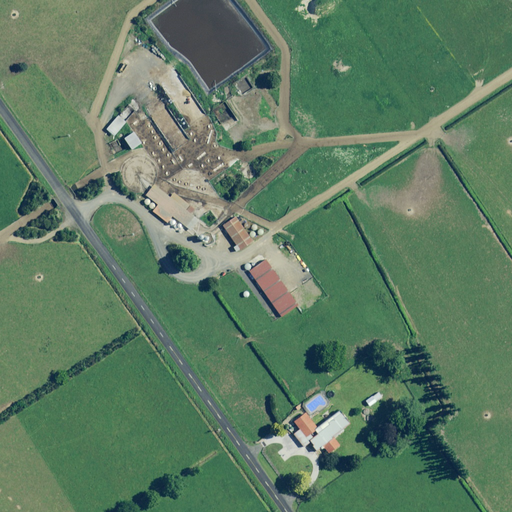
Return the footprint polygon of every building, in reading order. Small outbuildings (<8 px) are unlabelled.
[(133,114),(126,107),(114,121),(121,127),(133,114)] [(141,143),(133,132),(124,138),(131,150),(141,143)] [(191,206),(184,201),(175,194),(174,197),(163,188),(155,182),(145,195),(157,204),(151,211),(167,223),(172,216),(191,231),(199,221),(187,211),(191,206)] [(252,241),(235,215),(222,224),(236,245),(233,247),(236,252),(252,241)] [(160,262),(155,256),(147,261),(152,267),(160,262)] [(265,259),(248,271),(254,280),(262,291),(265,296),(270,303),(278,314),(281,318),(298,306),(295,302),(292,298),(287,291),(286,289),(283,284),(280,280),(271,268),(268,263),(265,259)] [(382,397),(379,393),(373,397),(373,396),(366,401),(369,406),(382,397)] [(328,454),(339,445),(334,439),(344,431),(342,429),(349,424),(345,419),(346,418),(344,414),(342,416),(340,412),(318,429),(317,428),(305,413),(294,422),(299,429),(293,434),(303,447),(309,443),(310,442),(313,446),(312,447),(316,452),(320,448),(321,449),(323,447),(328,454)]
